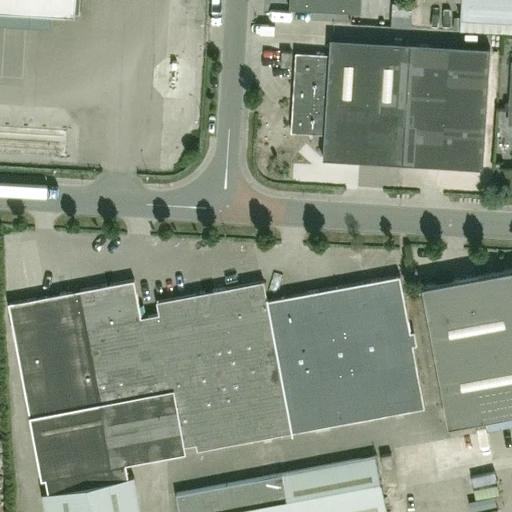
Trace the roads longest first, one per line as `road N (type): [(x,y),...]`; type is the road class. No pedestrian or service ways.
road 1 (unclassified): [(511,229),(225,210)]
road 2 (unclassified): [(225,210),(0,198)]
road 3 (unclassified): [(225,210),(237,0)]
